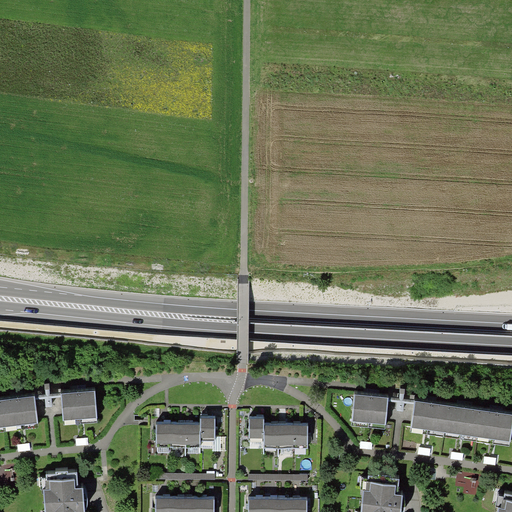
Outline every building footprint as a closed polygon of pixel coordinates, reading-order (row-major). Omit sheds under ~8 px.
[(92,386),(57,389),(59,416),(94,413),(92,386)] [(385,393),(352,389),(349,417),(383,420),(385,393)] [(32,392),(0,395),(0,422),(35,418),(32,392)] [(511,415),(511,411),(411,397),(408,424),(509,438),(511,415)] [(197,421),(154,421),(154,441),(198,441),(198,436),(214,436),(214,416),(197,416),(197,421)] [(308,423),(262,423),(262,417),(247,417),(247,435),(262,435),(262,444),(308,444),(308,423)] [(80,511),(78,472),(38,475),(40,511),(80,511)] [(395,511),(398,478),(361,475),(357,511),(395,511)] [(511,511),(511,496),(497,494),(493,511),(511,511)] [(212,511),(213,497),(153,495),(152,511),(212,511)] [(305,511),(305,497),(245,497),(245,511),(305,511)]
